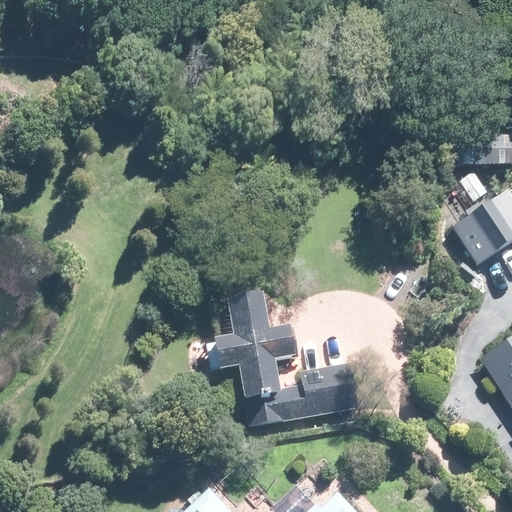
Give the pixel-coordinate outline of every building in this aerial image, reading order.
[(510,168),(509,141),(448,142),(449,170),(510,168)] [(485,197),(473,178),(460,186),(472,205),(485,197)] [(483,267),(511,248),(511,194),(505,198),(494,206),(487,210),(474,219),(458,229),(483,267)] [(277,329),(272,298),(261,299),(258,297),(241,300),(238,305),(243,342),(223,345),(223,347),(212,349),(216,374),(229,371),(230,374),(248,371),(253,401),(248,403),(253,429),(362,411),(354,367),(307,375),(309,387),(299,389),(288,391),(284,364),(304,361),(299,331),(292,332),(278,334),(277,329)] [(511,343),(486,361),(511,401),(511,343)] [(412,357),(409,376),(421,378),(424,358),(412,357)] [(340,495),(334,501),(324,511),(320,506),(313,511),(233,511),(213,491),(190,511),(356,511),(354,510),(340,495)]
